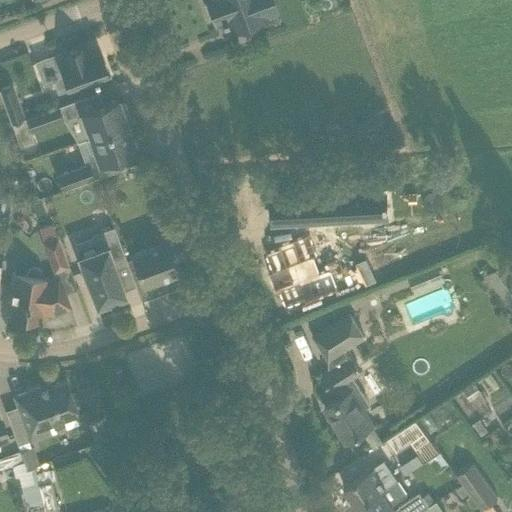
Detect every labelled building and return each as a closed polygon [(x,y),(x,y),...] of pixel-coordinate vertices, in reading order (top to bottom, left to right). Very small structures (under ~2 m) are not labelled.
[(264,17),(258,0),(205,0),(205,1),(204,4),(209,17),(212,18),(213,22),(220,20),(221,23),(226,21),(230,30),(264,17)] [(34,61),(42,83),(62,76),(66,89),(93,79),(93,80),(97,79),(96,78),(108,74),(100,51),(89,55),(84,42),(59,51),(59,52),(34,61)] [(23,117),(11,84),(0,87),(0,94),(10,122),(23,117)] [(84,137),(126,123),(124,117),(128,115),(124,101),(119,103),(117,98),(79,111),(80,115),(76,116),(84,137)] [(29,130),(62,118),(57,105),(24,117),(29,130)] [(380,114),(369,118),(374,133),(385,129),(380,114)] [(135,148),(126,123),(84,137),(75,140),(76,141),(77,141),(82,155),(93,151),(97,161),(135,148)] [(148,162),(136,167),(139,173),(144,176),(152,173),(148,162)] [(61,189),(94,177),(88,163),(55,175),(61,189)] [(369,191),(296,194),(297,222),(370,219),(369,191)] [(124,293),(113,265),(125,260),(112,225),(90,233),(95,248),(82,254),(87,267),(82,269),(84,274),(81,276),(85,288),(88,287),(95,304),(108,299),(109,302),(121,298),(120,295),(124,293)] [(130,255),(142,287),(178,274),(173,260),(185,256),(176,230),(162,235),(165,242),(130,255)] [(278,246),(264,251),(271,269),(267,270),(274,289),(278,287),(285,305),(303,298),(304,301),(338,288),(330,267),(319,271),(313,255),(317,254),(309,231),(277,243),(278,246)] [(67,266),(56,235),(41,240),(52,271),(67,266)] [(485,273),(511,308),(511,256),(510,255),(485,273)] [(444,280),(437,264),(407,276),(414,292),(444,280)] [(26,272),(26,274),(11,272),(10,281),(7,301),(10,301),(8,317),(16,318),(18,320),(27,321),(29,320),(38,321),(39,312),(50,313),(68,307),(62,288),(57,275),(46,278),(44,277),(41,277),(42,275),(40,271),(37,268),(33,267),(29,269),(26,272)] [(349,312),(312,336),(328,359),(344,349),(364,336),(349,312)] [(327,374),(322,377),(331,390),(332,389),(337,398),(324,406),(345,440),(362,430),(372,424),(362,408),(369,404),(351,376),(358,372),(350,360),(344,349),(328,359),(327,374)] [(77,413),(76,410),(78,405),(76,400),(72,398),(65,380),(49,386),(47,382),(12,395),(29,440),(50,432),(47,425),(77,413)] [(416,418),(387,438),(397,451),(412,440),(417,447),(430,438),(416,418)] [(478,418),(472,423),(481,434),(487,429),(478,418)] [(343,486),(356,505),(385,486),(372,467),(387,457),(379,444),(355,460),(363,472),(343,486)] [(24,468),(25,468),(32,465),(38,463),(32,445),(19,450),(24,468)] [(472,461),(454,475),(481,510),(490,503),(498,496),(472,461)] [(25,468),(20,470),(28,506),(41,502),(37,483),(32,465),(25,468)] [(356,505),(352,508),(354,511),(389,511),(393,509),(389,503),(405,492),(396,479),(385,486),(356,505)] [(37,483),(41,502),(42,502),(43,511),(57,511),(50,480),(37,483)] [(396,506),(400,511),(417,511),(427,505),(418,491),(396,506)] [(43,511),(42,502),(41,502),(28,506),(29,511),(43,511)]
